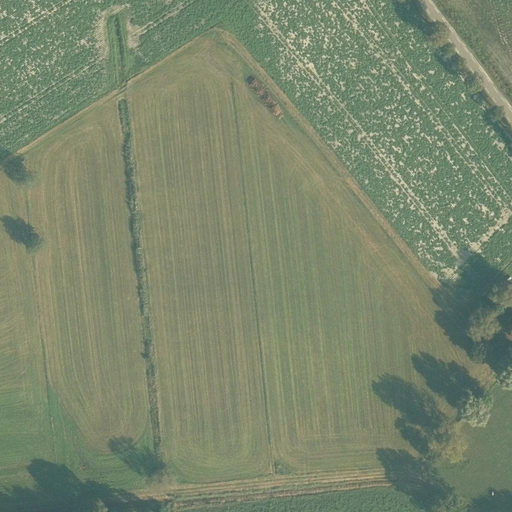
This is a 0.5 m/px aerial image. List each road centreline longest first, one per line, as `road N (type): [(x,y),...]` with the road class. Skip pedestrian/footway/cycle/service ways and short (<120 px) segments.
road 1 (track): [(0,511),(418,473),(474,511)]
road 2 (unclassified): [(511,117),(425,0)]
